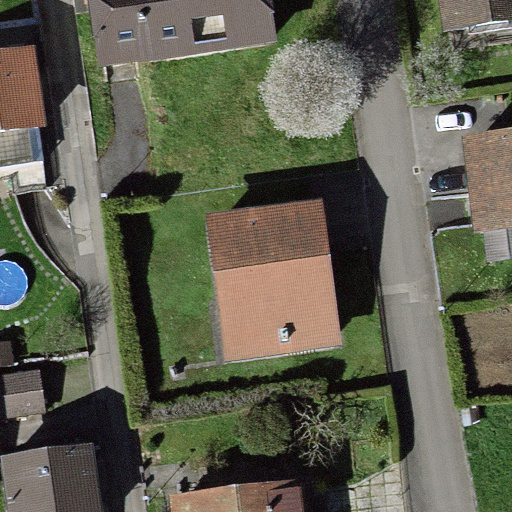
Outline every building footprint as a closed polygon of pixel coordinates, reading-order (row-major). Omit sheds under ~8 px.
[(269,0),(105,0),(115,81),(277,62),(269,0)] [(511,0),(437,0),(444,45),(511,35),(511,0)] [(33,70),(0,74),(0,155),(46,148),(33,70)] [(511,160),(481,163),(487,250),(511,248),(511,160)] [(324,221),(211,230),(223,367),(336,357),(324,221)] [(43,382),(0,383),(0,417),(44,416),(43,382)] [(88,511),(83,467),(12,476),(17,511),(88,511)]
